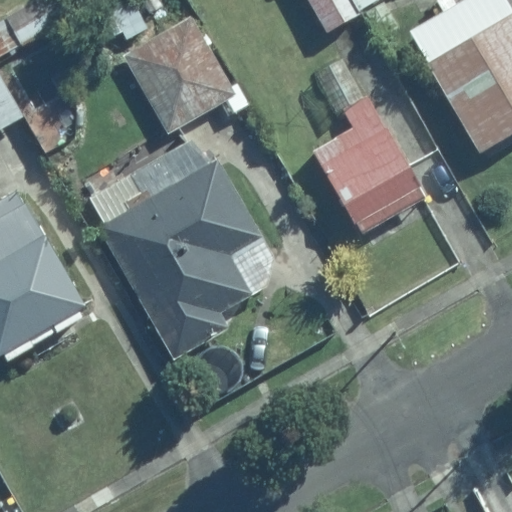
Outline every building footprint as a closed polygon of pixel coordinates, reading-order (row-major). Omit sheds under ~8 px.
[(0,25),(16,51),(70,17),(59,0),(30,0),(0,19),(0,25)] [(312,0),(331,39),(362,23),(356,11),(378,0),(312,0)] [(511,143),(511,1),(511,0),(425,0),(422,2),(434,23),(413,35),(484,159),(511,143)] [(234,99),(193,21),(127,56),(157,112),(180,99),(191,121),(234,99)] [(347,130),(311,151),(362,238),(421,203),(338,62),(315,76),(347,130)] [(0,133),(22,119),(0,83),(0,133)] [(152,199),(105,231),(193,358),(227,334),(218,321),(250,299),(226,264),(257,242),(190,145),(139,181),(152,199)] [(88,323),(14,198),(0,206),(0,354),(9,370),(88,323)]
